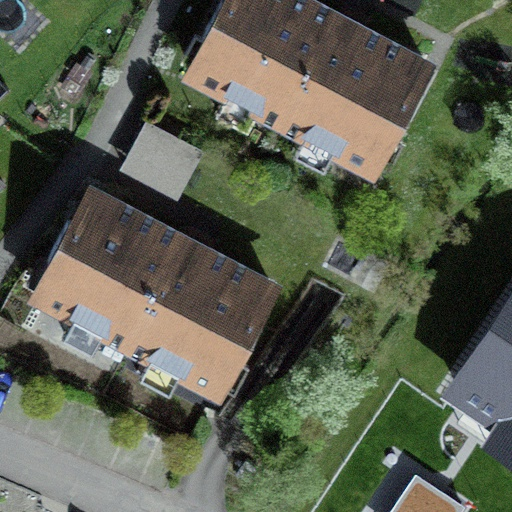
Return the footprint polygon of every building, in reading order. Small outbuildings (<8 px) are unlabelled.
[(445,67),(309,0),(236,0),(195,84),(389,180),(445,67)] [(208,160),(149,129),(122,179),(181,210),(208,160)] [(291,291),(97,191),(38,304),(233,404),(291,291)] [(511,300),(448,398),(498,431),(487,447),(511,463),(511,300)] [(456,511),(459,509),(416,480),(394,511),(456,511)]
